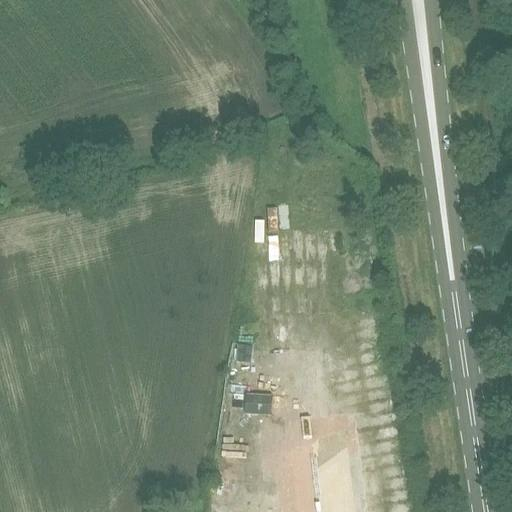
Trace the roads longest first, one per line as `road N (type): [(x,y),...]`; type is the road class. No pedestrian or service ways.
road 1 (primary): [(403,0),(451,281)]
road 2 (primary): [(451,281),(430,0)]
road 3 (primary): [(485,511),(451,281)]
